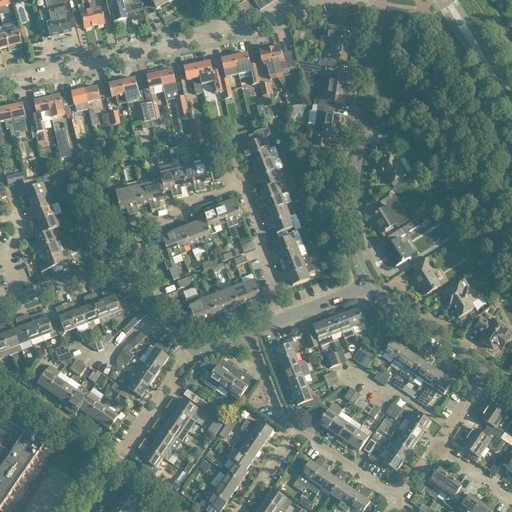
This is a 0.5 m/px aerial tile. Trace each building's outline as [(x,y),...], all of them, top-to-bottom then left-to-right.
[(45,0),(46,5),(47,5),(47,8),(38,10),(44,33),(48,32),(49,37),(60,35),(51,0),(45,0)] [(51,0),(60,35),(71,32),(67,18),(66,18),(63,5),(64,4),(62,0),(51,0)] [(80,13),(81,19),(84,29),(94,27),(87,0),(81,0),(84,12),(80,13)] [(93,0),(87,0),(94,27),(104,24),(102,15),(100,8),(96,9),(93,0)] [(105,0),(110,16),(112,15),(114,22),(126,19),(125,15),(143,11),(141,0),(105,0)] [(168,1),(167,0),(150,0),(156,8),(161,6),(160,5),(168,1)] [(253,0),(260,11),(267,6),(262,0),(253,0)] [(2,26),(4,32),(8,48),(12,47),(13,51),(22,49),(15,23),(2,26)] [(324,34),(323,38),(328,39),(327,45),(333,46),(348,49),(348,48),(350,35),(341,34),(338,33),(339,26),(325,24),(324,34)] [(293,52),(283,55),(281,46),(270,49),(277,78),(284,76),(282,70),(296,66),(293,52)] [(346,62),(348,49),(333,46),(332,54),(321,52),(320,65),(321,65),(332,67),(333,60),(346,62)] [(270,49),(260,51),(263,67),(268,66),(269,71),(271,79),(277,78),(270,49)] [(235,57),(238,69),(239,75),(240,79),(250,76),(252,86),(260,84),(255,65),(251,66),(248,54),(235,57)] [(226,78),(239,75),(238,69),(235,57),(222,60),(225,72),(226,78)] [(211,62),(197,65),(200,78),(202,85),(213,83),(215,93),(223,91),(221,81),(218,70),(213,71),(211,62)] [(320,72),(321,65),(320,65),(319,65),(298,62),(299,65),(300,71),(314,73),(314,71),(320,72)] [(197,65),(184,68),(187,81),(193,80),(196,95),(204,93),(202,85),(200,78),(197,65)] [(164,92),(165,94),(178,91),(173,70),(168,72),(167,69),(159,70),(163,86),(164,92)] [(152,72),(152,75),(147,76),(150,89),(154,88),(155,94),(164,92),(163,86),(159,70),(152,72)] [(330,74),(321,72),(320,79),(329,80),(327,87),(346,90),(347,83),(348,83),(349,80),(348,80),(348,76),(330,74)] [(122,82),(125,95),(127,103),(141,100),(136,79),(122,82)] [(221,81),(223,91),(225,100),(233,98),(229,79),(221,81)] [(118,105),(127,103),(125,95),(122,82),(109,85),(112,98),(116,97),(118,105)] [(260,85),(262,97),(273,94),(271,82),(260,85)] [(77,92),(72,93),(75,106),(76,106),(77,113),(89,110),(88,103),(85,90),(84,87),(77,89),(77,92)] [(98,87),(85,90),(88,103),(101,100),(98,87)] [(336,103),(344,104),(346,90),(329,87),(328,87),(327,87),(326,93),(319,92),(318,100),(315,99),(314,105),(318,106),(330,108),(331,102),(336,103)] [(61,96),(47,99),(50,112),(51,119),(52,119),(65,116),(64,109),(61,96)] [(185,97),(176,99),(181,119),(190,117),(185,97)] [(50,112),(47,99),(34,102),(37,114),(32,116),(35,130),(42,128),(43,132),(46,132),(44,122),(52,121),(52,119),(51,119),(50,112)] [(156,102),(147,104),(151,122),(160,120),(156,102)] [(23,104),(10,107),(13,120),(16,133),(28,131),(25,117),(26,117),(23,104)] [(141,124),(151,122),(147,104),(141,105),(140,105),(137,106),(141,124)] [(315,126),(324,127),(341,130),(341,129),(340,128),(342,117),(334,116),(335,108),(330,108),(318,106),(315,126)] [(0,122),(5,122),(7,130),(10,129),(13,141),(17,140),(17,139),(16,133),(13,120),(10,107),(0,109),(0,122)] [(267,110),(269,119),(275,117),(272,108),(267,110)] [(89,110),(93,126),(100,124),(98,115),(96,115),(94,109),(89,110)] [(118,110),(110,112),(113,126),(122,124),(118,110)] [(191,122),(195,143),(203,141),(199,121),(191,122)] [(389,125),(388,137),(398,138),(405,139),(407,127),(399,126),(389,125)] [(340,131),(341,131),(341,130),(324,127),(323,133),(314,132),(312,145),(312,146),(313,146),(329,148),(330,141),(339,143),(339,142),(338,142),(340,131)] [(42,128),(35,130),(38,143),(45,141),(43,132),(42,128)] [(243,154),(245,159),(269,149),(275,147),(274,145),(271,137),(271,136),(272,136),(272,135),(270,129),(269,128),(268,128),(258,132),(248,136),(251,143),(247,145),(250,151),(243,154)] [(66,131),(55,134),(61,159),(72,157),(66,131)] [(194,134),(184,136),(186,145),(195,143),(194,134)] [(407,174),(395,153),(389,145),(379,151),(386,162),(379,166),(386,177),(385,178),(389,185),(407,174)] [(273,160),(269,149),(245,159),(246,163),(253,161),(256,167),(273,160)] [(81,153),(84,168),(94,166),(90,151),(81,153)] [(202,165),(195,166),(201,191),(206,190),(204,183),(211,182),(206,159),(201,160),(202,165)] [(81,160),(69,163),(70,170),(83,167),(81,160)] [(253,181),(277,171),(273,160),(256,167),(258,173),(251,176),(253,181)] [(159,167),(161,175),(163,182),(165,192),(171,190),(173,198),(178,197),(172,171),(171,164),(159,167)] [(106,167),(109,179),(115,177),(112,166),(106,167)] [(195,166),(184,169),(188,187),(194,185),(196,193),(201,191),(195,166)] [(184,169),(172,171),(178,197),(183,195),(181,188),(188,187),(184,169)] [(281,182),(277,171),(253,181),(255,185),(262,183),(264,189),(278,184),(278,183),(281,182)] [(23,172),(7,175),(9,184),(25,180),(23,172)] [(165,192),(163,182),(161,175),(149,178),(150,180),(157,210),(161,209),(160,201),(167,200),(165,192)] [(28,195),(30,201),(47,194),(43,184),(45,184),(43,178),(16,184),(21,198),(28,195)] [(139,183),(140,187),(144,205),(150,203),(152,211),(157,210),(150,180),(139,183)] [(400,186),(405,197),(416,192),(411,181),(400,186)] [(0,204),(3,203),(1,199),(8,197),(3,183),(0,184),(0,204)] [(278,184),(264,189),(261,190),(263,197),(256,199),(258,204),(283,195),(278,184)] [(129,216),(134,215),(128,190),(122,191),(121,187),(116,188),(120,210),(127,209),(129,216)] [(140,187),(128,190),(134,215),(139,214),(137,206),(144,205),(140,187)] [(381,210),(373,216),(379,225),(377,226),(382,234),(382,233),(385,231),(386,232),(388,231),(387,230),(395,225),(398,223),(394,217),(403,211),(395,198),(394,199),(390,192),(384,196),(376,201),(381,210)] [(52,206),(47,194),(30,201),(33,208),(26,210),(28,215),(52,206)] [(269,212),(287,205),(283,195),(258,204),(260,209),(267,206),(269,212)] [(239,225),(237,219),(243,217),(235,196),(228,198),(228,200),(224,201),(225,204),(226,204),(234,227),(239,225)] [(217,233),(215,228),(221,226),(214,208),(212,202),(205,205),(206,208),(202,210),(206,220),(212,235),(217,233)] [(214,208),(221,226),(227,223),(229,228),(234,227),(226,204),(225,204),(214,208)] [(291,216),(287,205),(269,212),(271,219),(264,221),(266,226),(291,216)] [(56,216),(52,206),(28,215),(29,220),(36,217),(39,223),(56,216)] [(305,211),(301,213),(300,216),(305,218),(306,215),(309,222),(315,219),(311,209),(305,212),(305,211)] [(449,215),(443,219),(452,233),(458,230),(449,215)] [(60,228),(56,216),(39,223),(41,229),(34,232),(36,237),(53,230),(60,228)] [(291,216),(266,226),(268,231),(275,228),(277,234),(295,228),(291,216)] [(212,235),(206,220),(195,224),(204,247),(215,243),(213,237),(212,235)] [(415,221),(402,229),(404,231),(406,235),(419,226),(415,221)] [(184,228),(191,246),(193,251),(204,247),(195,224),(184,228)] [(191,246),(184,228),(173,232),(182,255),(187,253),(185,248),(191,246)] [(402,229),(396,233),(387,238),(391,244),(385,248),(391,259),(389,260),(394,268),(411,257),(399,239),(406,235),(404,231),(402,229)] [(58,241),(53,230),(36,237),(38,243),(31,246),(33,251),(58,241)] [(177,257),(182,255),(173,232),(162,237),(171,260),(177,257)] [(285,239),(276,242),(279,249),(272,251),(273,256),(298,247),(294,236),(285,239)] [(464,248),(472,243),(469,238),(461,243),(464,248)] [(58,241),(33,251),(35,255),(42,253),(44,259),(62,253),(67,251),(62,240),(58,241)] [(89,255),(96,252),(91,241),(85,244),(89,255)] [(253,242),(252,242),(242,246),(244,252),(255,248),(253,242)] [(302,258),(298,247),(273,256),(275,261),(282,258),(285,264),(302,258)] [(47,265),(40,268),(42,273),(52,269),(53,269),(54,272),(56,273),(63,270),(63,268),(62,265),(66,264),(62,253),(44,259),(47,265)] [(308,255),(302,258),(285,264),(287,270),(280,273),(282,278),(306,268),(311,266),(308,255)] [(246,256),(235,261),(237,267),(248,262),(246,256)] [(426,296),(434,291),(441,286),(432,271),(435,269),(428,258),(414,267),(418,273),(413,276),(426,296)] [(209,261),(201,264),(204,271),(212,268),(210,263),(209,261)] [(311,266),(306,268),(282,278),(284,283),(291,280),(293,286),(310,280),(308,274),(316,272),(314,266),(312,267),(311,266)] [(487,266),(480,271),(483,275),(489,271),(487,266)] [(176,267),(170,270),(174,281),(180,279),(176,267)] [(180,289),(182,288),(189,285),(194,284),(191,277),(187,279),(178,282),(180,289)] [(255,280),(244,284),(254,309),(258,307),(255,300),(262,298),(255,280)] [(451,288),(443,293),(447,301),(444,303),(448,310),(453,307),(454,309),(453,310),(459,319),(465,315),(467,313),(475,308),(477,311),(485,303),(482,298),(478,301),(476,299),(469,287),(465,280),(460,283),(451,288)] [(244,284),(234,289),(240,306),(246,304),(248,311),(254,309),(244,284)] [(105,300),(104,301),(110,316),(128,309),(124,299),(118,301),(116,296),(115,296),(112,289),(102,293),(105,300)] [(240,306),(234,289),(223,293),(232,317),(236,316),(233,309),(240,306)] [(99,320),(110,316),(104,301),(101,302),(96,293),(90,296),(99,320)] [(232,317),(223,293),(212,297),(218,314),(224,312),(227,319),(232,317)] [(198,295),(187,300),(196,323),(202,320),(205,327),(209,326),(200,301),(198,295)] [(86,308),(82,309),(90,329),(91,330),(97,328),(94,322),(99,320),(90,296),(84,298),(86,308)] [(212,297),(200,301),(209,326),(214,324),(211,317),(218,314),(212,297)] [(90,329),(82,309),(79,310),(74,302),(67,304),(77,328),(79,334),(90,329)] [(65,333),(77,328),(67,304),(56,309),(65,333)] [(359,309),(348,313),(354,328),(356,334),(367,330),(374,327),(373,325),(369,314),(367,310),(367,312),(361,314),(360,311),(359,309)] [(45,312),(35,316),(43,337),(50,334),(52,338),(58,336),(56,331),(54,332),(49,317),(47,318),(45,312)] [(332,319),(325,322),(331,337),(342,333),(337,317),(335,312),(332,313),(333,314),(330,315),(332,319)] [(337,317),(342,333),(345,339),(356,335),(354,328),(348,313),(337,317)] [(28,315),(22,317),(32,341),(43,337),(35,316),(30,318),(28,315)] [(18,329),(14,330),(20,346),(32,341),(22,317),(16,319),(18,329)] [(482,318),(481,320),(475,328),(485,335),(481,341),(494,350),(497,346),(499,347),(499,346),(503,348),(509,339),(506,336),(509,331),(493,320),(490,324),(482,318)] [(135,326),(131,322),(123,330),(127,334),(135,326)] [(331,337),(325,322),(313,326),(321,347),(322,347),(322,346),(332,342),(333,343),(331,337)] [(6,323),(0,325),(11,355),(22,351),(20,346),(14,330),(10,332),(6,323)] [(0,359),(11,355),(0,325),(0,359)] [(318,346),(314,335),(312,331),(306,333),(311,348),(318,346)] [(128,345),(134,349),(146,337),(141,333),(128,345)] [(100,339),(95,341),(99,352),(105,350),(104,347),(103,344),(100,339)] [(284,347),(276,350),(281,362),(296,356),(294,350),(296,349),(294,344),(295,343),(293,339),(283,343),(284,347)] [(89,343),(88,345),(98,352),(99,352),(95,341),(89,343)] [(393,341),(384,354),(394,362),(404,348),(393,341)] [(59,357),(70,353),(68,347),(66,348),(65,346),(56,349),(59,357)] [(369,356),(364,352),(363,353),(362,349),(361,348),(353,360),(362,366),(369,356)] [(413,355),(404,348),(394,362),(404,368),(413,355)] [(48,349),(41,352),(43,357),(50,355),(48,349)] [(124,349),(121,354),(131,361),(135,355),(130,352),(124,349)] [(156,349),(150,357),(149,359),(162,368),(169,358),(156,349)] [(343,351),(343,352),(338,354),(342,365),(348,362),(343,351)] [(72,359),(70,353),(59,357),(62,363),(72,359)] [(121,354),(117,359),(125,364),(127,366),(131,361),(121,354)] [(342,365),(338,354),(337,354),(326,358),(330,369),(342,365)] [(401,373),(400,375),(410,382),(424,362),(414,355),(404,368),(401,373)] [(299,363),(296,356),(281,362),(285,373),(308,364),(307,360),(299,363)] [(362,366),(367,369),(374,359),(369,356),(362,366)] [(142,369),(156,378),(162,368),(149,359),(146,364),(142,361),(139,366),(142,369)] [(202,365),(200,367),(212,375),(206,384),(217,391),(233,367),(227,363),(226,364),(218,359),(202,365)] [(75,373),(82,363),(77,360),(70,370),(75,373)] [(424,382),(434,369),(424,362),(410,382),(413,384),(414,382),(421,387),(424,382)] [(87,367),(82,363),(75,373),(80,377),(87,367)] [(284,386),(305,378),(311,376),(308,367),(309,367),(308,364),(285,373),(289,384),(284,386)] [(47,371),(44,376),(38,384),(48,391),(57,378),(61,372),(51,366),(47,371)] [(139,373),(136,379),(149,388),(156,378),(142,369),(139,366),(135,371),(139,373)] [(238,371),(233,367),(217,391),(226,398),(229,394),(244,373),(240,370),(238,371)] [(381,369),(374,378),(380,382),(387,373),(381,369)] [(429,396),(426,399),(423,405),(444,375),(434,369),(424,382),(431,387),(426,394),(429,396)] [(94,371),(88,379),(97,384),(103,375),(98,371),(97,373),(94,371)] [(57,378),(48,391),(58,398),(67,385),(71,379),(70,379),(61,372),(57,378)] [(336,372),(329,375),(324,376),(327,382),(338,378),(336,372)] [(244,373),(229,394),(239,401),(243,395),(246,398),(257,382),(251,378),(250,380),(243,375),(244,373)] [(387,373),(380,382),(385,385),(391,376),(387,373)] [(108,378),(103,375),(97,384),(102,388),(108,378)] [(432,402),(439,392),(444,395),(453,382),(444,375),(423,405),(427,408),(431,401),(432,402)] [(291,388),(294,396),(309,390),(313,388),(311,382),(307,384),(305,378),(284,386),(285,388),(286,388),(287,390),(291,388)] [(340,384),(338,378),(327,382),(329,388),(340,384)] [(122,383),(121,384),(129,389),(133,392),(142,398),(142,397),(144,398),(146,398),(147,397),(148,395),(148,393),(146,392),(149,388),(136,379),(132,384),(126,380),(125,379),(122,383)] [(401,382),(397,388),(402,391),(406,386),(401,382)] [(112,389),(120,394),(123,389),(115,384),(112,389)] [(58,398),(68,405),(77,391),(67,385),(58,398)] [(351,388),(344,398),(350,402),(356,391),(351,388)] [(120,394),(130,401),(133,396),(123,389),(120,394)] [(68,405),(66,409),(75,416),(78,412),(79,412),(80,410),(79,409),(91,393),(86,390),(82,395),(77,391),(68,405)] [(309,390),(294,396),(298,406),(303,404),(304,406),(303,406),(303,407),(306,408),(309,408),(312,408),(315,407),(317,405),(320,403),(319,403),(313,396),(313,395),(311,396),(309,390)] [(362,395),(356,391),(350,402),(355,405),(362,395)] [(91,392),(91,393),(79,409),(80,410),(90,416),(99,403),(102,399),(91,392)] [(197,397),(194,402),(203,409),(207,403),(197,397)] [(169,404),(196,422),(203,412),(184,399),(182,403),(173,399),(169,404)] [(99,403),(90,416),(100,423),(109,410),(111,407),(113,403),(109,400),(104,407),(99,403)] [(482,419),(488,423),(484,428),(501,439),(505,434),(496,428),(507,412),(506,411),(510,406),(501,400),(497,405),(493,402),(482,419)] [(371,402),(366,408),(364,411),(370,415),(376,405),(371,402)] [(333,403),(325,416),(319,424),(330,431),(339,417),(344,411),(333,403)] [(393,403),(389,408),(399,415),(403,409),(393,403)] [(173,416),(170,420),(189,432),(196,422),(169,404),(166,409),(173,416)] [(381,409),(376,405),(370,415),(374,418),(381,409)] [(109,410),(100,423),(110,430),(111,428),(113,426),(114,424),(118,419),(119,417),(113,413),(115,410),(111,407),(109,410)] [(396,420),(399,415),(389,408),(386,413),(396,420)] [(418,413),(411,423),(424,432),(431,422),(418,413)] [(232,417),(226,427),(231,431),(238,421),(232,417)] [(349,424),(339,417),(330,431),(329,433),(328,435),(329,437),(331,439),(333,439),(335,437),(336,435),(340,438),(349,424)] [(0,511),(46,444),(27,432),(22,439),(20,438),(26,429),(25,429),(22,434),(0,418),(0,511)] [(159,419),(156,424),(182,442),(189,432),(170,420),(168,423),(159,419)] [(385,419),(378,430),(385,434),(392,424),(385,419)] [(243,425),(247,428),(267,442),(274,431),(261,422),(257,427),(247,420),(243,425)] [(411,423),(404,433),(417,442),(418,441),(420,442),(423,438),(421,437),(424,432),(411,423)] [(159,436),(157,439),(175,452),(182,442),(156,424),(152,429),(159,436)] [(349,424),(340,438),(338,441),(341,443),(340,445),(346,450),(350,445),(359,431),(349,424)] [(250,437),(247,442),(260,451),(267,442),(247,428),(243,425),(241,429),(242,431),(250,437)] [(363,426),(359,431),(350,445),(360,452),(365,443),(369,438),(373,433),(363,426)] [(226,440),(231,431),(226,427),(220,436),(223,438),(226,440)] [(501,439),(484,428),(480,434),(474,430),(463,446),(471,452),(479,457),(486,447),(496,453),(499,453),(506,443),(501,439)] [(417,442),(404,433),(401,437),(394,433),(393,435),(391,438),(411,452),(417,442)] [(223,438),(220,436),(212,447),(215,449),(223,438)] [(168,462),(175,452),(157,439),(155,443),(146,438),(142,444),(163,458),(168,462)] [(391,452),(391,453),(407,464),(414,454),(411,452),(391,438),(389,441),(391,442),(386,449),(391,452)] [(236,444),(233,448),(253,461),(255,459),(256,457),(260,451),(247,442),(243,439),(240,444),(237,442),(236,444)] [(371,440),(370,442),(364,450),(370,454),(376,444),(371,440)] [(142,444),(138,449),(146,456),(143,460),(146,461),(143,465),(142,467),(155,476),(160,470),(159,468),(158,467),(163,458),(142,444)] [(228,459),(228,460),(232,462),(235,464),(246,471),(247,471),(251,465),(252,464),(253,461),(233,448),(231,451),(233,451),(228,459)] [(210,451),(206,457),(212,460),(215,454),(210,451)] [(476,463),(479,457),(471,452),(467,457),(469,458),(476,463)] [(381,466),(388,471),(390,467),(397,472),(404,462),(407,464),(391,453),(381,466)] [(312,482),(326,460),(321,457),(314,464),(310,461),(297,481),(307,488),(312,482)] [(322,489),(331,475),(328,473),(332,464),(326,460),(312,482),(307,488),(317,495),(322,489)] [(204,462),(199,468),(206,473),(210,466),(204,462)] [(190,463),(184,472),(189,475),(195,466),(190,463)] [(224,466),(222,469),(242,483),(242,481),(244,479),(248,473),(249,472),(247,471),(246,471),(235,464),(230,471),(224,466)] [(431,494),(435,489),(441,492),(451,478),(447,475),(448,473),(441,468),(430,484),(425,481),(417,491),(423,495),(426,492),(430,495),(430,494),(431,494)] [(222,483),(235,493),(242,483),(222,469),(219,473),(226,477),(222,483)] [(197,470),(192,478),(196,481),(201,473),(197,470)] [(322,489),(332,495),(346,474),(341,470),(334,477),(331,475),(322,489)] [(351,477),(346,474),(332,495),(341,502),(351,489),(347,486),(351,477)] [(454,498),(462,486),(451,478),(441,492),(448,497),(443,504),(453,511),(460,500),(459,501),(454,498)] [(177,480),(173,486),(179,490),(183,484),(177,480)] [(283,491),(287,485),(282,482),(278,488),(283,491)] [(208,489),(215,493),(228,503),(235,493),(222,483),(217,490),(210,486),(208,489)] [(349,511),(352,509),(366,488),(361,484),(354,491),(351,489),(341,502),(337,509),(341,511),(349,511)] [(185,488),(181,495),(185,497),(189,491),(185,488)] [(366,488),(352,509),(349,511),(369,511),(372,508),(369,506),(371,503),(367,500),(373,492),(366,488)] [(266,500),(279,509),(284,502),(291,507),(293,503),(286,499),(286,498),(273,489),(266,500)] [(115,490),(111,496),(133,510),(134,511),(141,511),(147,504),(127,491),(124,494),(115,490)] [(219,511),(221,511),(228,503),(215,493),(208,503),(197,496),(193,503),(206,511),(213,511),(216,509),(219,511)] [(115,508),(112,511),(113,511),(134,511),(111,496),(108,501),(115,508)] [(465,503),(460,500),(453,511),(454,511),(461,511),(462,511),(475,511),(482,503),(470,496),(465,503)] [(311,504),(305,498),(300,502),(306,508),(311,504)] [(266,500),(259,509),(263,511),(277,511),(279,509),(266,500)] [(492,511),(493,511),(482,503),(475,511),(492,511)]
